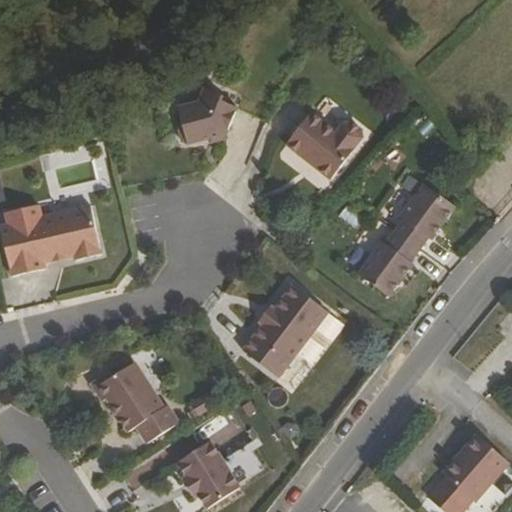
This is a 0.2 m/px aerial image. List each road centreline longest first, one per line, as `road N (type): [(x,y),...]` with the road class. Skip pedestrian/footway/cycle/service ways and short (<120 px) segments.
road 1 (residential): [(201,220),(190,269),(162,299),(0,340)]
road 2 (unclassified): [(303,511),(419,360)]
road 3 (unclassified): [(419,360),(511,243)]
road 4 (residential): [(0,415),(33,434),(84,511)]
road 5 (residential): [(419,360),(511,440)]
